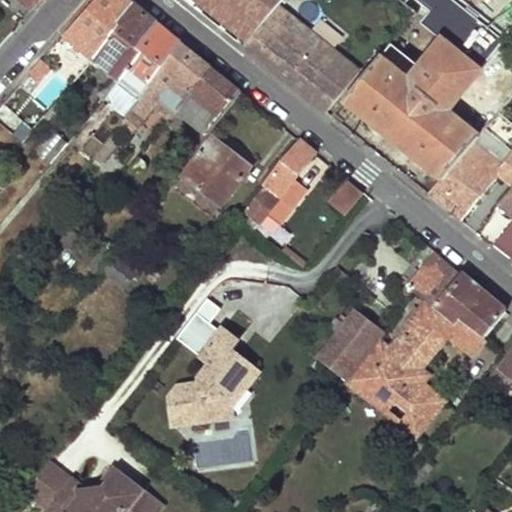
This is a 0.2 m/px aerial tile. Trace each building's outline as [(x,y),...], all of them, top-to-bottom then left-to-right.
[(21,0),(32,9),(39,0),(21,0)] [(126,0),(95,0),(65,35),(94,59),(111,38),(110,37),(119,26),(117,25),(133,5),(126,0)] [(283,0),(185,0),(245,48),(279,6),(283,0)] [(499,58),(427,0),(407,0),(404,4),(416,14),(413,17),(442,40),(480,71),(485,75),(499,58)] [(111,38),(94,59),(121,82),(142,52),(138,49),(158,25),(133,5),(117,25),(119,26),(110,37),(111,38)] [(327,113),(360,72),(279,6),(245,48),(327,113)] [(121,82),(119,85),(139,100),(173,52),(169,48),(176,40),(158,25),(138,49),(142,52),(121,82)] [(176,40),(169,48),(173,52),(180,44),(176,40)] [(480,71),(442,40),(409,82),(379,58),(344,100),(441,178),(444,180),(473,144),(478,138),(447,112),(480,71)] [(132,136),(143,121),(144,121),(156,108),(162,100),(178,112),(212,69),(180,44),(173,52),(139,100),(140,102),(127,119),(120,127),(132,136)] [(511,68),(499,58),(485,75),(511,96),(511,68)] [(43,60),(28,74),(39,85),(52,70),(43,60)] [(195,154),(209,136),(242,93),(212,69),(178,112),(203,132),(195,142),(189,149),(195,154)] [(28,74),(20,85),(31,95),(39,85),(28,74)] [(62,98),(56,105),(64,112),(67,109),(64,107),(68,103),(62,98)] [(162,100),(156,108),(171,120),(178,112),(162,100)] [(56,105),(45,118),(53,125),(64,112),(56,105)] [(116,111),(95,137),(105,145),(115,132),(120,127),(127,119),(116,111)] [(171,120),(169,123),(195,142),(203,132),(178,112),(171,120)] [(18,124),(11,133),(22,143),(30,134),(18,124)] [(53,131),(36,151),(52,164),(69,144),(53,131)] [(478,138),(473,144),(486,154),(490,149),(502,159),(497,164),(501,167),(511,155),(484,131),(478,138)] [(102,166),(124,139),(115,132),(105,145),(100,151),(95,158),(94,159),(102,166)] [(95,137),(85,149),(95,158),(100,151),(105,145),(95,137)] [(213,139),(183,177),(222,207),(251,168),(237,158),(231,166),(224,160),(230,152),(213,139)] [(316,153),(300,140),(264,185),(266,187),(244,212),(240,217),(255,230),(259,224),(280,198),(292,208),(306,190),(295,180),(316,153)] [(444,180),(441,178),(428,194),(461,221),(499,175),(511,184),(511,154),(511,155),(501,167),(497,164),(502,159),(490,149),(486,154),(473,144),(444,180)] [(230,152),(224,160),(231,166),(237,158),(230,152)] [(350,181),(332,202),(347,215),(364,193),(350,181)] [(511,189),(499,205),(511,216),(511,223),(494,246),(511,259),(511,189)] [(74,232),(64,244),(70,249),(75,243),(80,237),(74,232)] [(304,239),(293,253),(305,263),(316,249),(304,239)] [(75,243),(70,249),(75,253),(80,248),(75,243)] [(105,246),(87,269),(97,277),(102,271),(116,253),(105,246)] [(125,247),(118,256),(125,263),(131,255),(132,254),(125,247)] [(75,253),(70,249),(58,262),(68,271),(80,257),(75,253)] [(437,254),(404,293),(410,297),(414,293),(427,303),(456,326),(461,319),(485,339),(507,312),(463,276),(437,254)] [(131,255),(125,263),(118,256),(106,271),(124,287),(142,264),(131,255)] [(54,259),(46,269),(50,273),(58,262),(54,259)] [(154,272),(149,279),(153,283),(159,276),(154,272)] [(219,333),(208,324),(220,309),(208,300),(196,315),(177,341),(209,366),(198,380),(199,386),(178,389),(169,400),(172,427),(230,421),(229,411),(228,400),(238,388),(244,392),(259,373),(238,356),(233,362),(227,356),(231,351),(237,343),(221,331),(219,333)] [(378,340),(346,381),(362,393),(364,390),(383,389),(411,411),(400,424),(416,437),(445,402),(422,384),(421,369),(446,337),(471,356),(485,339),(461,319),(456,326),(427,303),(389,349),(378,340)] [(330,341),(317,358),(346,381),(378,340),(384,332),(355,309),(343,324),(337,332),(330,341)] [(336,318),(330,326),(337,332),(343,324),(336,318)] [(330,326),(323,335),(330,341),(337,332),(330,326)] [(511,347),(494,371),(503,377),(511,383),(511,347)] [(238,356),(231,351),(227,356),(233,362),(238,356)] [(494,371),(487,381),(495,387),(503,377),(494,371)] [(244,392),(238,388),(228,400),(229,411),(244,392)] [(364,390),(362,393),(400,424),(411,411),(383,389),(364,390)] [(155,511),(160,506),(113,469),(102,483),(103,490),(92,491),(92,497),(80,498),(79,486),(50,463),(27,492),(50,510),(48,511),(155,511)] [(427,463),(422,468),(428,473),(433,468),(427,463)] [(102,483),(79,486),(80,498),(92,497),(92,491),(103,490),(102,483)]
